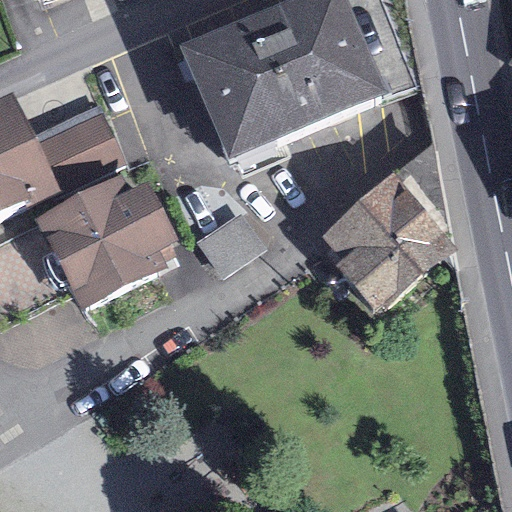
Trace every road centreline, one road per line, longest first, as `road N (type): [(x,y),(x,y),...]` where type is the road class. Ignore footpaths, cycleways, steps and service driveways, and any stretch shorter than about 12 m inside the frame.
road 1 (primary): [(456,0),(511,287)]
road 2 (residential): [(0,99),(207,0)]
road 3 (residential): [(17,426),(179,327)]
